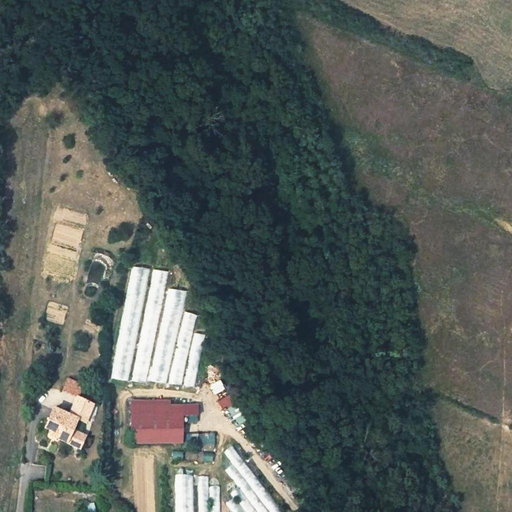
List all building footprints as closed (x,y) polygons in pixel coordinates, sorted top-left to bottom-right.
[(113,377),(148,383),(168,270),(151,267),(151,268),(132,265),(113,377)] [(151,380),(196,388),(205,333),(194,331),(197,313),(183,311),(187,290),(167,287),(151,380)] [(57,407),(48,426),(61,432),(59,437),(67,440),(73,427),(79,415),(89,420),(96,404),(78,396),(70,413),(57,407)] [(236,401),(223,409),(236,427),(248,419),(236,401)] [(198,404),(133,405),(133,415),(183,414),(198,414),(198,404)] [(183,414),(133,415),(133,442),(184,441),(183,414)] [(73,427),(67,440),(81,446),(87,433),(73,427)] [(215,434),(191,434),(191,447),(215,447),(215,434)] [(281,511),(234,445),(224,452),(233,465),(225,470),(238,488),(222,499),(231,511),(229,511),(281,511)] [(174,511),(193,511),(194,475),(175,475),(174,511)] [(209,477),(198,477),(198,511),(220,511),(220,487),(209,487),(209,477)]
